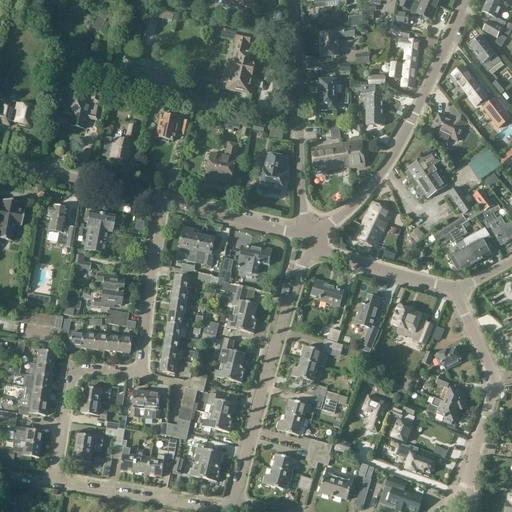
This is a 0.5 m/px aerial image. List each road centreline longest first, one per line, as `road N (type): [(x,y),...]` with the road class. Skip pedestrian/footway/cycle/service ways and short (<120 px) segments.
road 1 (residential): [(55,483),(75,372),(139,373),(158,198)]
road 2 (residential): [(315,233),(361,196),(411,125),(466,0)]
road 3 (residential): [(232,507),(271,353),(300,266),(317,249)]
road 4 (residential): [(306,233),(293,0)]
road 5 (residential): [(460,483),(494,385),(453,290)]
road 6 (residential): [(224,510),(55,483)]
road 7 (residential): [(0,163),(158,198)]
road 8 (residential): [(158,198),(306,233)]
road 9 (residential): [(453,290),(317,249)]
